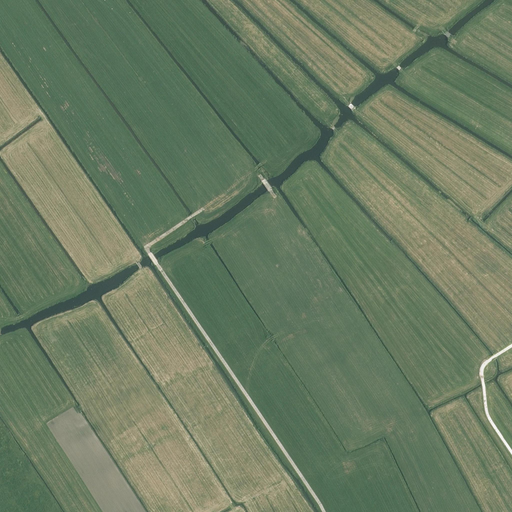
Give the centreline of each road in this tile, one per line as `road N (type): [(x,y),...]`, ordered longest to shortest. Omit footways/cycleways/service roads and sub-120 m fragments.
road 1 (track): [(324,511),(149,253)]
road 2 (track): [(0,350),(102,511)]
road 3 (track): [(511,345),(481,369),(486,413),(511,451)]
